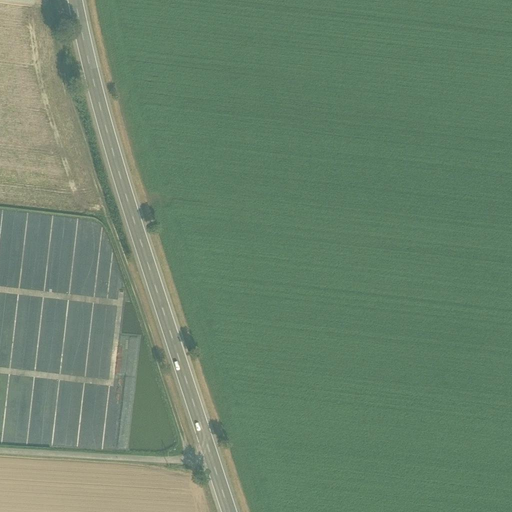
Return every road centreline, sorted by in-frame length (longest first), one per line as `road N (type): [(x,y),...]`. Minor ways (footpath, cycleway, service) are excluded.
road 1 (secondary): [(75,0),(135,236),(227,511)]
road 2 (track): [(0,452),(211,463)]
